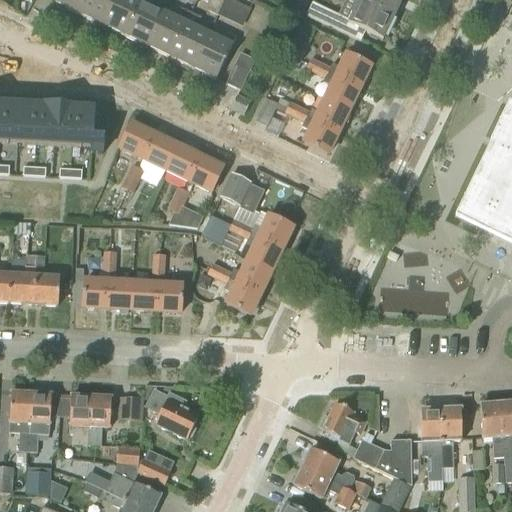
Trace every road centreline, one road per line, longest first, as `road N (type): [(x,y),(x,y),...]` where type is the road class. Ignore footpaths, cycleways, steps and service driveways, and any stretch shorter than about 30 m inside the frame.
road 1 (residential): [(365,205),(92,75),(40,65)]
road 2 (residential): [(0,348),(292,360)]
road 3 (residential): [(365,205),(464,0)]
road 4 (residential): [(292,360),(495,370)]
road 5 (residential): [(292,360),(365,205)]
road 6 (residential): [(219,511),(292,360)]
